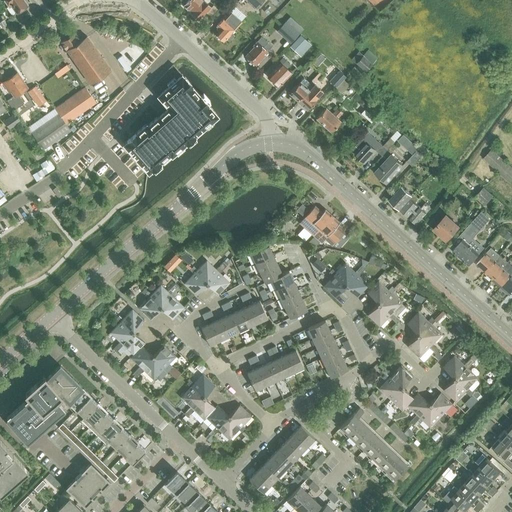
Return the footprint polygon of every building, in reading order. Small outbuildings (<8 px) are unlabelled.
[(17,11),(11,15),(12,16),(27,5),(22,0),(5,0),(9,5),(12,4),(17,11)] [(210,7),(203,0),(188,0),(184,5),(186,6),(185,7),(188,10),(189,9),(192,12),(192,13),(199,19),(210,7)] [(247,0),(257,9),(265,0),(247,0)] [(214,5),(207,12),(211,15),(217,9),(214,5)] [(225,17),(217,26),(218,28),(217,30),(219,31),(217,34),(224,41),(226,38),(229,41),(234,36),(231,33),(235,28),(236,29),(242,22),(241,21),(246,16),(235,7),(231,12),(230,11),(224,17),(225,17)] [(287,19),(276,30),(290,43),(301,32),(292,24),(287,19)] [(86,36),(80,40),(75,32),(61,42),(90,83),(110,69),(86,36)] [(297,53),(308,41),(300,35),(290,46),(297,53)] [(252,63),(255,64),(256,64),(268,51),(267,51),(272,46),(268,42),(261,36),(253,45),(254,46),(246,55),(249,58),(249,61),(252,63)] [(154,38),(148,44),(152,47),(157,42),(154,38)] [(368,49),(362,55),(358,51),(351,58),(365,71),(377,58),(368,49)] [(321,52),(313,62),(318,65),(325,56),(321,52)] [(122,54),(117,57),(127,71),(132,67),(122,54)] [(272,83),(276,86),(279,85),(279,86),(292,73),(287,68),(290,65),(286,61),(283,64),(281,62),(268,76),(273,80),(272,83)] [(66,64),(54,73),(57,77),(69,69),(66,64)] [(181,74),(172,64),(151,87),(158,96),(159,95),(169,106),(172,110),(194,135),(195,135),(194,135),(217,115),(208,104),(201,95),(200,96),(191,85),(192,85),(184,77),(181,74)] [(356,81),(363,74),(354,66),(351,69),(350,67),(346,71),(348,72),(347,73),(356,81)] [(340,94),(350,84),(344,78),(346,77),(339,71),(329,81),(336,88),(335,89),(340,94)] [(289,94),(298,102),(315,84),(314,84),(312,86),(312,85),(322,74),(320,72),(309,82),(304,78),(289,94)] [(24,102),(17,93),(26,87),(17,73),(5,81),(14,95),(7,100),(13,109),(24,102)] [(318,97),(323,91),(315,84),(298,102),(307,110),(319,98),(318,97)] [(35,85),(27,90),(38,105),(46,99),(35,85)] [(85,87),(55,108),(66,123),(96,102),(85,87)] [(362,98),(358,102),(362,106),(366,102),(362,98)] [(376,116),(379,112),(369,103),(366,107),(376,116)] [(146,123),(146,124),(172,154),(186,142),(194,135),(172,110),(169,106),(148,125),(146,123)] [(341,122),(338,119),(343,113),(338,108),(333,114),(326,108),(316,118),(331,132),(341,122)] [(361,114),(371,122),(375,118),(365,109),(361,114)] [(4,120),(9,127),(20,120),(15,113),(4,120)] [(32,131),(44,148),(70,129),(58,113),(32,131)] [(171,155),(172,154),(146,124),(135,133),(127,140),(124,143),(148,171),(152,169),(160,162),(160,161),(170,153),(171,155)] [(369,132),(353,149),(356,153),(355,154),(365,163),(377,151),(381,146),(382,147),(384,146),(369,132)] [(383,156),(387,151),(400,137),(396,133),(391,138),(384,146),(382,147),(381,146),(377,151),(383,156)] [(510,183),(511,180),(511,167),(492,149),(483,158),(510,183)] [(407,161),(413,166),(422,157),(416,152),(407,161)] [(375,172),(387,183),(403,166),(392,155),(375,172)] [(32,175),(36,181),(56,168),(50,157),(40,163),(43,168),(32,175)] [(402,187),(390,200),(400,208),(410,197),(415,202),(418,198),(414,194),(413,195),(412,196),(411,196),(402,187)] [(475,196),(484,205),(493,195),(484,187),(475,196)] [(306,196),(302,201),(310,209),(315,204),(306,196)] [(400,209),(417,224),(431,208),(425,203),(421,208),(415,202),(410,197),(400,208),(400,209)] [(302,204),(297,210),(302,215),(307,209),(302,204)] [(307,229),(314,235),(332,215),(325,208),(322,211),(315,205),(303,218),(310,225),(307,229)] [(471,220),(480,210),(475,206),(468,213),(468,214),(468,215),(467,216),(471,220)] [(457,245),(453,251),(468,264),(483,248),(471,237),(489,218),(481,211),(454,242),(457,245)] [(314,235),(306,244),(316,245),(320,241),(321,242),(324,238),(332,245),(345,231),(337,224),(339,221),(332,215),(314,235)] [(434,229),(446,240),(458,227),(446,215),(434,229)] [(511,233),(505,227),(501,232),(509,239),(511,234),(511,233)] [(256,263),(273,255),(268,245),(251,253),(256,263)] [(477,265),(485,272),(500,256),(491,248),(477,265)] [(184,252),(180,257),(188,265),(193,260),(184,252)] [(175,254),(164,266),(170,271),(181,259),(175,254)] [(256,263),(260,272),(277,264),(273,255),(256,263)] [(500,256),(485,272),(493,279),(508,263),(500,256)] [(318,258),(312,263),(321,271),(326,266),(318,258)] [(195,271),(207,283),(218,271),(220,272),(223,269),(220,266),(216,269),(206,259),(197,270),(195,271)] [(334,274),(346,285),(357,274),(359,275),(362,271),(359,268),(355,272),(345,262),(336,272),(334,274)] [(493,279),(502,287),(511,275),(511,266),(508,263),(493,279)] [(282,274),(277,264),(260,272),(265,282),(266,282),(272,279),(282,274)] [(207,283),(195,271),(197,270),(193,266),(190,270),(193,273),(184,283),(196,294),(207,283)] [(346,285),(334,274),(336,272),(333,269),(329,272),(333,276),(323,285),(335,297),(346,285)] [(272,279),(266,282),(271,291),(276,288),(293,280),(289,270),(282,274),(272,279)] [(230,282),(220,272),(218,271),(207,283),(218,294),(220,292),(230,282)] [(369,285),(359,275),(357,274),(346,285),(358,296),(369,285)] [(511,275),(502,287),(510,294),(511,291),(511,275)] [(280,298),(298,290),(293,280),(276,288),(280,298)] [(367,292),(379,303),(391,291),(393,293),(396,289),(392,286),(389,289),(379,280),(367,292)] [(149,296),(161,307),(172,295),(174,297),(177,294),(174,290),(170,293),(161,284),(151,294),(149,296)] [(280,298),(285,307),(302,299),(298,290),(280,298)] [(161,307),(149,296),(151,294),(147,291),(144,294),(147,298),(138,307),(150,318),(161,307)] [(391,291),(379,303),(391,314),(389,316),(393,320),(396,316),(405,306),(401,303),(402,302),(393,293),(391,291)] [(172,319),(173,318),(184,307),(174,297),(172,295),(161,307),(172,319)] [(290,317),(307,309),(302,299),(285,307),(290,317)] [(259,300),(249,305),(258,322),(267,317),(259,300)] [(389,316),(391,314),(379,303),(368,314),(380,326),(389,316)] [(248,326),(258,322),(249,305),(240,309),(248,326)] [(133,331),(144,320),(132,308),(123,318),(119,315),(116,318),(119,322),(121,320),(133,331)] [(240,309),(230,314),(238,331),(248,326),(240,309)] [(430,322),(432,324),(435,320),(437,322),(446,313),(442,310),(434,319),(432,317),(428,321),(419,312),(407,323),(419,334),(430,322)] [(229,335),(238,331),(230,314),(221,318),(229,335)] [(221,318),(211,323),(219,340),(229,335),(221,318)] [(120,348),(123,345),(121,343),(133,331),(121,320),(119,322),(110,332),(120,341),(116,345),(120,348)] [(308,328),(312,338),(330,330),(325,320),(308,328)] [(442,334),(432,324),(430,322),(419,334),(431,345),(429,347),(433,351),(436,347),(432,344),(442,334)] [(201,327),(209,345),(219,340),(211,323),(201,327)] [(312,338),(317,348),(334,340),(330,330),(312,338)] [(142,345),(144,343),(133,331),(121,343),(123,345),(132,354),(133,354),(142,345)] [(420,357),(429,347),(431,345),(419,334),(408,345),(420,357)] [(339,349),(334,340),(317,348),(321,357),(339,349)] [(164,345),(164,344),(153,356),(165,367),(163,369),(166,373),(170,369),(172,366),(169,363),(176,356),(164,345)] [(153,356),(142,345),(133,354),(132,354),(130,356),(140,366),(136,370),(140,373),(143,369),(142,368),(153,356)] [(296,349),(295,349),(286,354),(294,371),(304,367),(296,349)] [(321,357),(326,367),(343,359),(339,349),(321,357)] [(473,353),(470,356),(471,357),(468,361),(471,364),(475,361),(478,358),(473,353)] [(286,354),(276,358),(284,376),(294,371),(286,354)] [(443,367),(455,378),(466,366),(468,368),(471,364),(468,361),(464,365),(455,355),(443,367)] [(165,367),(153,356),(142,368),(154,379),(156,377),(159,379),(160,379),(166,373),(163,369),(165,367)] [(276,358),(266,363),(275,380),(284,376),(276,358)] [(331,377),(348,369),(343,359),(326,367),(331,377)] [(313,360),(306,364),(311,373),(317,370),(313,360)] [(266,363),(257,367),(265,385),(275,380),(266,363)] [(402,364),(392,374),(390,376),(402,387),(413,375),(402,364)] [(63,408),(56,400),(62,394),(77,409),(90,395),(91,395),(60,365),(25,393),(29,397),(6,417),(27,440),(63,408)] [(466,366),(455,378),(466,389),(468,387),(472,391),(470,392),(478,400),(482,396),(477,391),(474,392),(472,390),(478,384),(478,381),(476,379),(478,377),(468,368),(466,366)] [(255,389),(265,385),(257,367),(247,372),(255,389)] [(402,387),(390,376),(392,374),(389,371),(385,375),(389,378),(379,388),(391,399),(402,387)] [(215,384),(203,373),(194,383),(190,380),(187,384),(190,387),(192,385),(204,396),(215,384)] [(468,387),(466,389),(455,378),(444,390),(455,401),(465,390),(468,394),(469,393),(477,401),(478,400),(470,392),(472,391),(468,387)] [(191,406),(187,410),(191,413),(194,409),(193,408),(204,396),(192,385),(190,387),(181,397),(191,406)] [(403,410),(408,405),(407,405),(414,398),(402,387),(391,399),(403,410)] [(407,405),(408,405),(417,414),(419,416),(430,404),(418,393),(414,398),(407,405)] [(453,403),(441,393),(430,404),(442,415),(440,417),(444,420),(447,416),(444,413),(453,403)] [(261,399),(265,406),(275,402),(271,394),(261,399)] [(77,409),(84,416),(81,419),(82,420),(99,402),(98,402),(90,395),(77,409)] [(371,395),(367,398),(372,403),(372,402),(375,399),(371,395)] [(194,409),(204,419),(206,417),(215,407),(215,406),(204,396),(193,408),(194,409)] [(89,427),(106,411),(106,410),(99,402),(82,420),(89,427)] [(387,424),(391,420),(372,402),(372,403),(368,406),(387,424)] [(215,426),(212,429),(216,433),(219,429),(217,428),(229,416),(217,404),(215,406),(215,407),(206,417),(215,426)] [(240,404),(229,416),(240,427),(239,429),(242,432),(245,429),(242,426),(252,416),(240,404)] [(417,414),(414,417),(417,421),(421,417),(431,427),(440,417),(442,415),(430,404),(419,416),(417,414)] [(360,407),(354,413),(358,417),(364,411),(360,407)] [(174,408),(169,413),(174,418),(177,415),(179,412),(174,408)] [(69,417),(76,423),(81,417),(73,411),(69,417)] [(97,435),(114,418),(114,417),(113,418),(106,411),(89,427),(97,435)] [(394,478),(408,465),(358,417),(354,413),(341,427),(394,478)] [(239,429),(240,427),(229,416),(217,428),(219,429),(229,439),(239,429)] [(122,426),(114,418),(97,435),(105,442),(108,439),(108,440),(122,426)] [(490,419),(485,425),(490,429),(495,423),(490,419)] [(414,433),(408,427),(403,432),(394,422),(390,426),(406,442),(410,438),(409,437),(414,433)] [(62,423),(58,427),(59,428),(66,435),(70,430),(62,423)] [(315,437),(301,424),(293,432),(307,445),(315,437)] [(129,433),(122,426),(108,440),(116,447),(117,447),(130,433),(129,433)] [(209,440),(212,436),(216,433),(212,429),(209,433),(210,434),(207,438),(209,440)] [(70,430),(66,435),(74,443),(78,438),(70,430)] [(511,434),(507,430),(500,438),(511,448),(511,434)] [(293,432),(286,440),(300,453),(307,445),(293,432)] [(123,454),(124,455),(137,441),(138,441),(130,433),(117,447),(124,454),(123,454)] [(28,470),(0,438),(0,494),(0,495),(5,490),(8,486),(6,484),(17,475),(18,477),(22,474),(28,470)] [(82,450),(86,446),(78,438),(74,443),(82,450)] [(506,459),(511,452),(511,448),(500,438),(492,446),(506,459)] [(292,461),(300,453),(286,440),(279,448),(292,461)] [(145,449),(137,441),(124,455),(132,463),(145,449)] [(86,446),(82,450),(90,458),(94,454),(86,446)] [(492,446),(489,450),(504,462),(506,459),(492,446)] [(279,448),(271,455),(285,468),(292,461),(279,448)] [(483,453),(475,461),(481,466),(480,466),(494,479),(502,470),(505,473),(504,473),(509,477),(511,474),(492,457),(490,460),(488,458),(483,453)] [(94,454),(90,458),(98,466),(102,461),(94,454)] [(278,476),(285,468),(271,455),(264,463),(278,476)] [(315,469),(319,465),(323,460),(319,456),(311,464),(315,469)] [(110,469),(102,461),(98,466),(106,474),(110,469)] [(92,498),(91,496),(100,487),(102,488),(109,481),(90,463),(66,487),(85,505),(92,498)] [(271,484),(278,476),(264,463),(257,471),(271,484)] [(449,466),(442,474),(448,479),(455,472),(453,470),(449,466)] [(480,466),(473,474),(487,486),(494,479),(480,466)] [(110,469),(106,474),(114,481),(118,477),(110,469)] [(177,471),(166,481),(177,492),(188,481),(177,471)] [(257,471),(249,479),(263,492),(266,494),(273,486),(271,484),(257,471)] [(305,479),(307,477),(308,476),(304,471),(300,475),(298,473),(294,477),(299,481),(302,477),(305,479)] [(473,474),(466,481),(480,494),(487,486),(473,474)] [(285,479),(283,481),(291,489),(299,481),(294,477),(289,483),(285,479)] [(177,492),(188,503),(199,492),(188,481),(177,492)] [(287,493),(291,489),(283,481),(283,482),(286,485),(283,489),(287,493)] [(480,494),(466,481),(459,489),(473,502),(480,494)] [(286,499),(294,507),(308,493),(300,485),(286,499)] [(454,485),(444,497),(451,503),(451,504),(459,511),(467,511),(468,511),(466,510),(473,502),(459,489),(454,485)] [(188,503),(185,506),(190,511),(200,511),(209,502),(199,492),(188,503)] [(308,493),(294,507),(299,511),(303,511),(315,500),(308,493)] [(67,511),(78,511),(81,509),(69,497),(61,506),(67,511)] [(160,505),(152,497),(147,501),(156,510),(160,505)] [(280,501),(275,497),(271,501),(276,505),(280,501)] [(303,511),(318,511),(327,504),(326,503),(323,507),(315,500),(303,511)] [(219,511),(209,502),(200,511),(219,511)]
